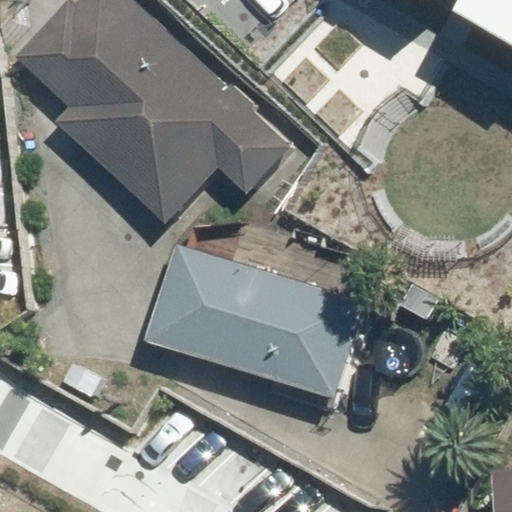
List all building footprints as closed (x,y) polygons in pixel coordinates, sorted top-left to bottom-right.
[(141,0),(75,0),(38,41),(96,93),(67,125),(186,234),(283,129),(141,0)] [(511,0),(477,0),(511,20),(511,0)] [(511,139),(511,90),(461,73),(442,125),(509,149),(511,139)] [(511,299),(511,190),(510,190),(498,222),(459,207),(435,270),(511,299)] [(193,240),(160,338),(347,399),(379,301),(193,240)]
